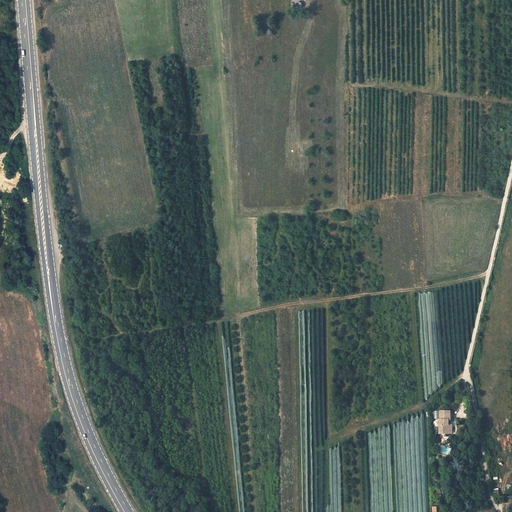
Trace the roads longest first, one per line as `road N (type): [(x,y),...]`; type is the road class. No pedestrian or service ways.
road 1 (primary): [(126,511),(66,378),(47,270),(26,0)]
road 2 (track): [(489,271),(97,338),(81,330),(47,270)]
